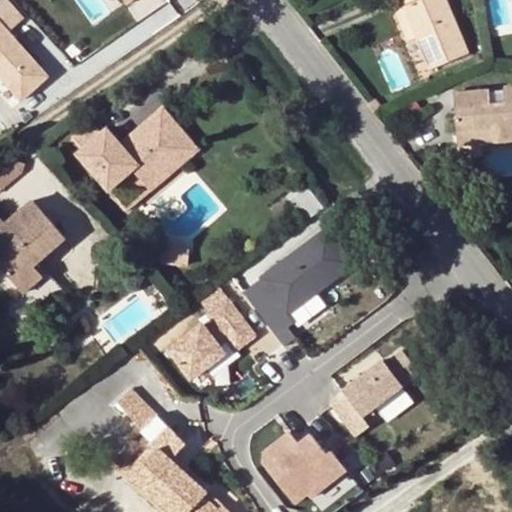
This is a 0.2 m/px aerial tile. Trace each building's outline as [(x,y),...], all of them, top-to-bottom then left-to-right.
[(23,102),(50,78),(14,38),(11,41),(4,34),(8,31),(9,30),(11,32),(24,20),(6,0),(4,0),(0,4),(0,64),(10,76),(4,81),(23,102)] [(400,0),(403,5),(416,38),(429,68),(468,52),(446,0),(400,0)] [(416,38),(403,5),(395,8),(408,40),(416,38)] [(0,64),(0,76),(4,81),(10,76),(0,64)] [(453,91),(457,132),(498,130),(499,140),(511,139),(511,86),(504,88),(504,103),(490,104),(489,89),(453,91)] [(161,108),(120,142),(115,147),(100,129),(81,146),(76,151),(107,187),(131,167),(148,186),(194,146),(161,108)] [(81,146),(100,129),(92,119),(72,136),(81,146)] [(115,147),(120,142),(105,126),(100,129),(115,147)] [(498,130),(457,132),(457,143),(499,140),(498,130)] [(0,165),(0,191),(22,173),(25,165),(9,159),(0,165)] [(124,207),(148,186),(131,167),(107,187),(124,207)] [(308,220),(324,208),(305,183),(288,195),(308,220)] [(66,237),(33,200),(0,228),(0,262),(25,292),(43,277),(33,264),(66,237)] [(497,219),(495,200),(481,201),(484,221),(497,219)] [(287,328),(295,323),(287,313),(353,264),(327,229),(243,292),(276,336),(287,328)] [(187,265),(189,245),(160,242),(158,261),(187,265)] [(169,349),(191,378),(208,365),(224,353),(218,346),(226,341),(235,352),(238,350),(257,336),(228,297),(206,313),(212,322),(204,328),(202,324),(169,349)] [(276,336),(284,347),(295,338),(287,328),(276,336)] [(224,353),(208,365),(215,374),(241,354),(238,350),(235,352),(226,341),(218,346),(224,353)] [(343,390),(346,395),(332,405),(351,430),(366,420),(363,416),(421,372),(403,349),(387,362),(384,359),(343,390)] [(160,446),(159,447),(165,452),(137,481),(170,511),(230,511),(224,506),(220,509),(206,495),(208,491),(172,458),(185,443),(133,387),(118,401),(142,430),(160,446)] [(366,420),(351,430),(356,436),(370,426),(366,420)] [(265,456),(294,500),(308,490),(311,495),(348,469),(335,449),(330,452),(316,431),(303,440),(295,428),(267,446),(265,456)] [(165,452),(159,447),(131,475),(137,481),(165,452)] [(386,453),(375,461),(383,472),(394,464),(386,453)] [(511,455),(491,472),(509,495),(511,492),(511,455)]
